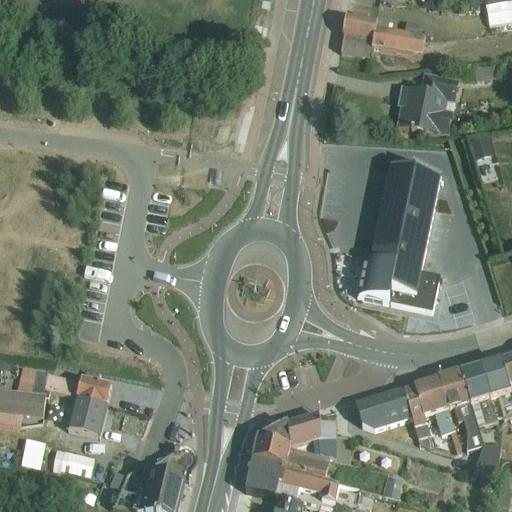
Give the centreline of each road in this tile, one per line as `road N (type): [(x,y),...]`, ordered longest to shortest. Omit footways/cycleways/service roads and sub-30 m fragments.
road 1 (residential): [(126,268),(118,326),(169,354),(176,378),(152,449)]
road 2 (tertiary): [(511,336),(412,356),(338,340)]
road 3 (primary): [(291,243),(297,83)]
road 4 (primary): [(297,83),(243,232)]
road 5 (residential): [(126,268),(141,180),(140,167),(120,150)]
road 6 (residential): [(120,150),(0,134)]
road 7 (primary): [(220,459),(241,430),(269,351)]
